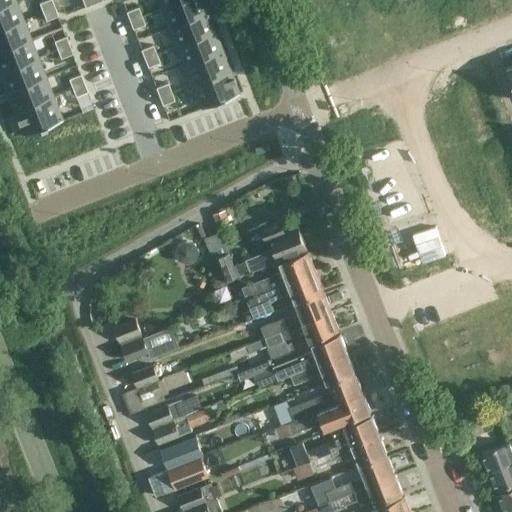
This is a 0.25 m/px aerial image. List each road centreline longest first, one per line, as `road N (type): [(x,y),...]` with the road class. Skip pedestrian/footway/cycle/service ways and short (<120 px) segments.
road 1 (unclassified): [(317,154),(97,267),(84,289),(82,324),(155,511)]
road 2 (residential): [(453,511),(317,154)]
road 3 (residential): [(39,209),(300,109)]
road 4 (residential): [(394,75),(450,228),(485,261),(511,269)]
road 5 (tertiary): [(60,511),(0,364)]
road 6 (residential): [(394,75),(511,32)]
